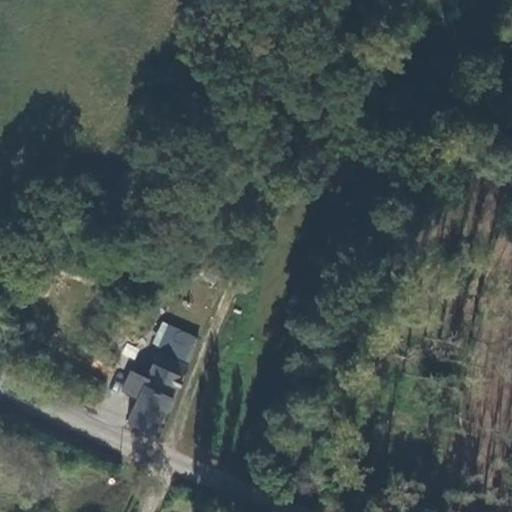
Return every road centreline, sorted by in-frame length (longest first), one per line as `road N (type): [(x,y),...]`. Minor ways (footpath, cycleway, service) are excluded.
road 1 (track): [(158,461),(337,94)]
road 2 (unclassified): [(266,511),(0,389)]
